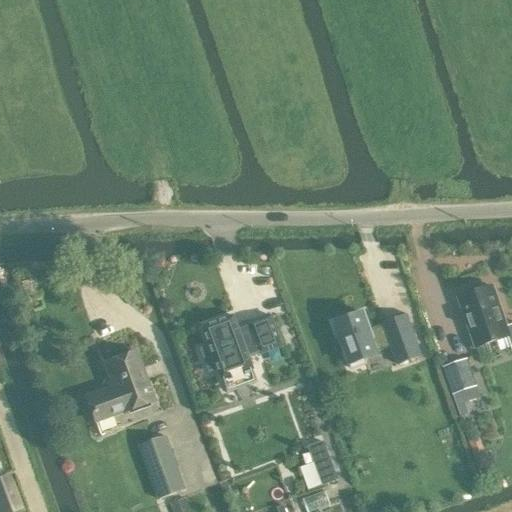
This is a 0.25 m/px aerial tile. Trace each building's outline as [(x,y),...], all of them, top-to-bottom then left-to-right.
[(21,283),(25,297),(36,294),(31,280),(21,283)] [(492,287),(459,298),(476,348),(508,337),(511,347),(511,326),(507,328),(492,287)] [(364,313),(335,324),(351,370),(366,364),(364,360),(379,355),(378,352),(391,347),(397,365),(422,356),(407,316),(382,325),(383,326),(370,330),(364,313)] [(209,346),(200,349),(209,373),(218,370),(223,381),(227,394),(258,383),(253,370),(247,353),(258,349),(261,355),(282,347),(276,330),(271,316),(249,324),(251,329),(240,333),(234,317),(203,328),(209,346)] [(154,402),(136,352),(104,363),(113,387),(85,398),(95,424),(154,402)] [(467,360),(444,368),(453,395),(457,406),(480,398),(476,387),(467,360)] [(166,436),(139,446),(159,500),(185,490),(166,436)] [(324,442),(309,448),(319,476),(323,485),(330,483),(338,480),(324,442)] [(0,495),(1,498),(0,498),(0,511),(8,511),(19,508),(8,479),(0,481),(0,495)]
